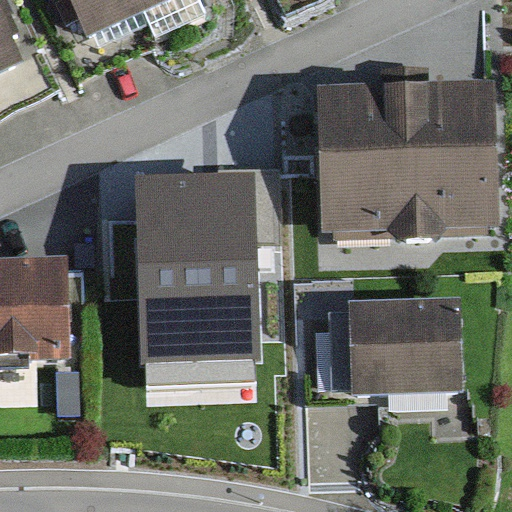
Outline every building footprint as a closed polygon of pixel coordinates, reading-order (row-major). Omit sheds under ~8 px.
[(68,0),(91,44),(176,0),(68,0)] [(0,80),(24,69),(0,17),(0,80)] [(408,102),(315,107),(322,249),(498,241),(491,98),(408,102)] [(12,272),(0,272),(0,360),(66,358),(63,270),(12,272)] [(462,309),(344,314),(347,404),(371,403),(465,399),(462,309)]
